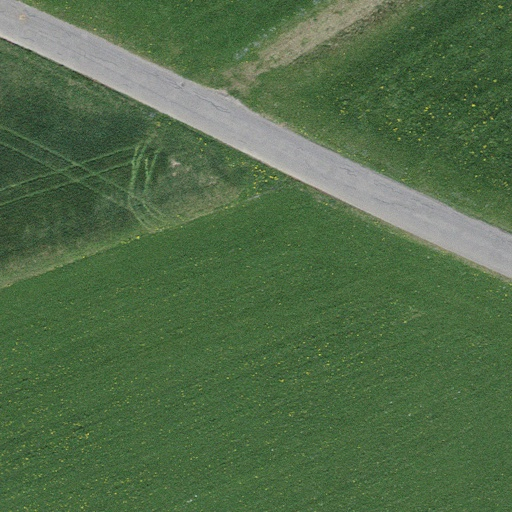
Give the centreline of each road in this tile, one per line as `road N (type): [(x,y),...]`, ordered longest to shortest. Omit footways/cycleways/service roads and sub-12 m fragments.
road 1 (unclassified): [(0,43),(511,266)]
road 2 (track): [(140,104),(285,0)]
